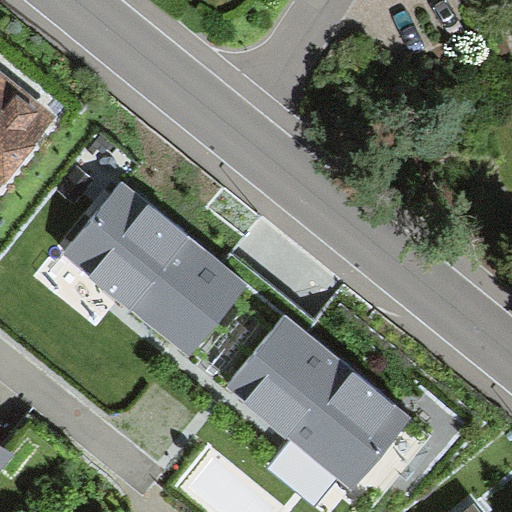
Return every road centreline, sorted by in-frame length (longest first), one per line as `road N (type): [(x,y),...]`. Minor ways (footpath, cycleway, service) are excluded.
road 1 (residential): [(511,355),(236,131)]
road 2 (residential): [(236,131),(74,0)]
road 3 (residential): [(318,0),(236,131)]
